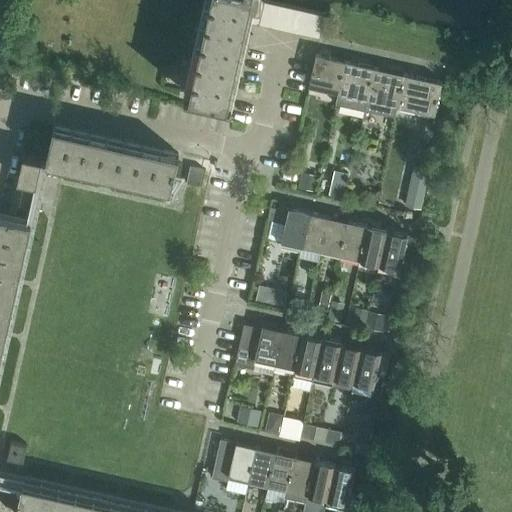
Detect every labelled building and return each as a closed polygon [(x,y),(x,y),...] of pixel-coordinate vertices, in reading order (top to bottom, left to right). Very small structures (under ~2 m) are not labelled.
[(210,0),(198,55),(190,89),(185,88),(185,91),(231,102),(236,82),(232,82),(246,21),(259,24),(264,1),(262,1),(262,0),(210,0)] [(277,4),(264,1),(259,24),(272,27),(277,4)] [(272,27),(284,30),(289,7),(277,4),(272,27)] [(301,10),(289,7),(284,30),(296,32),(301,10)] [(296,32),(308,35),(313,12),(301,10),(296,32)] [(325,15),(313,12),(308,35),(320,38),(325,15)] [(310,86),(339,92),(346,60),(317,53),(310,86)] [(346,60),(339,92),(336,104),(366,110),(376,67),(346,60)] [(394,117),(397,105),(404,73),(376,67),(366,110),(394,117)] [(441,82),(404,73),(397,105),(434,114),(441,82)] [(188,511),(0,469),(0,385),(1,381),(49,166),(169,192),(178,153),(54,125),(47,158),(24,153),(18,179),(36,183),(28,218),(0,212),(0,478),(23,484),(16,511),(188,511)] [(408,197),(421,200),(432,161),(419,158),(408,197)] [(190,164),(187,182),(199,185),(203,167),(190,164)] [(335,168),(332,193),(347,195),(350,170),(335,168)] [(317,188),(319,174),(303,170),(300,185),(317,188)] [(301,245),(309,211),(289,206),(281,241),(301,245)] [(329,216),(309,211),(301,245),(321,250),(329,216)] [(348,220),(329,216),(321,250),(341,254),(348,220)] [(368,225),(348,220),(341,254),(360,259),(368,225)] [(387,229),(368,225),(360,259),(379,263),(387,229)] [(387,229),(379,263),(400,268),(408,234),(387,229)] [(253,368),(255,358),(275,362),(283,328),(262,324),(262,327),(244,322),(234,364),(253,368)] [(302,333),(283,328),(275,362),(294,367),(302,333)] [(292,376),(312,380),(322,337),(302,333),(294,367),(292,376)] [(332,385),(342,342),(322,337),(312,380),(332,385)] [(351,389),(353,380),(361,346),(342,342),(332,385),(351,389)] [(381,351),(361,346),(353,380),(373,385),(381,351)] [(242,404),(240,420),(260,423),(263,407),(242,404)] [(284,417),(282,434),(341,441),(343,425),(284,417)] [(7,460),(24,463),(28,445),(12,441),(7,460)] [(236,441),(228,475),(249,480),(256,446),(236,441)] [(256,446),(249,480),(268,484),(276,450),(256,446)] [(276,450),(268,484),(288,489),(295,455),(276,450)] [(288,489),(286,497),(305,502),(307,493),(315,459),(295,455),(288,489)] [(305,502),(304,509),(316,511),(322,511),(324,505),(326,497),(334,463),(315,459),(307,493),(305,502)] [(326,497),(324,505),(345,510),(347,502),(355,468),(334,463),(326,497)]
